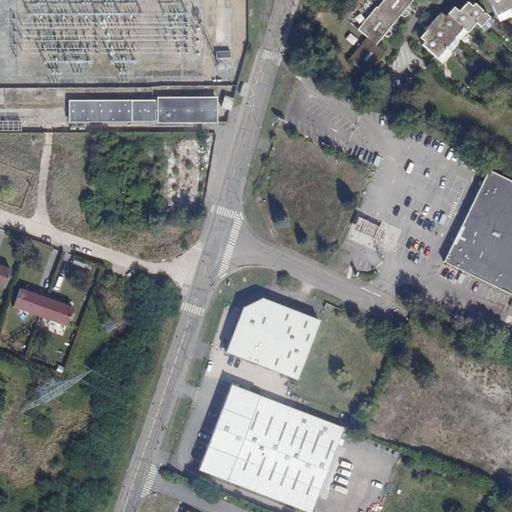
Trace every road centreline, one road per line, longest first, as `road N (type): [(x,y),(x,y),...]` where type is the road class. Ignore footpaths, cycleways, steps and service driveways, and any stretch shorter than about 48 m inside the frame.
road 1 (residential): [(285,0),(203,284)]
road 2 (residential): [(203,284),(123,511)]
road 3 (unknown): [(169,379),(205,400),(184,460),(188,473),(283,511)]
road 4 (residential): [(203,284),(36,228)]
road 5 (track): [(400,54),(470,113),(511,116)]
